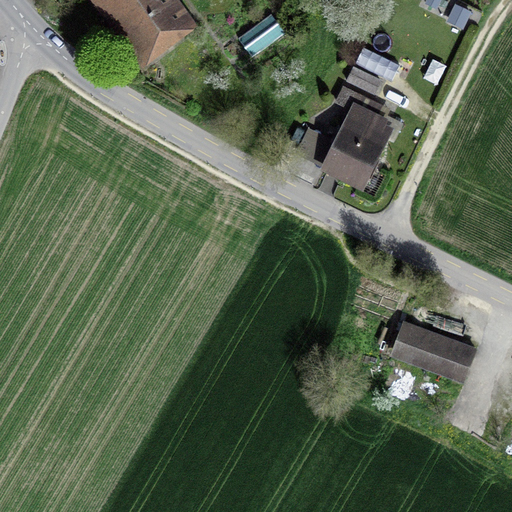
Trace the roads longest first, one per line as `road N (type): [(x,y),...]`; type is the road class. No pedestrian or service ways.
road 1 (tertiary): [(31,29),(131,104),(385,243),(511,299)]
road 2 (track): [(385,243),(485,35),(511,0)]
